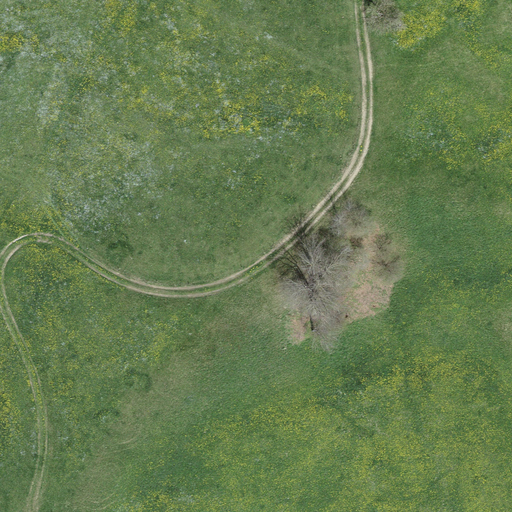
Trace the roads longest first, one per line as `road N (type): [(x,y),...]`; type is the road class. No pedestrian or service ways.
road 1 (track): [(0,276),(10,248),(46,235),(126,281),(198,297),(237,288),(289,250),(365,166),(374,127),(364,0)]
road 2 (track): [(33,511),(38,408),(0,278)]
